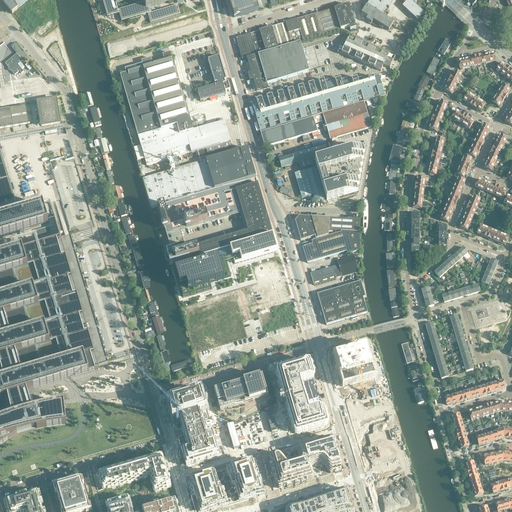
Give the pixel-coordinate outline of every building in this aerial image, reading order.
[(18,9),(28,0),(6,0),(3,3),(12,14),(18,9)] [(101,0),(104,6),(107,17),(117,15),(119,14),(120,18),(121,22),(140,16),(141,16),(143,15),(143,16),(144,16),(145,16),(145,15),(146,15),(146,14),(147,14),(148,17),(149,18),(150,23),(180,14),(178,7),(178,6),(177,5),(172,7),(158,11),(151,13),(151,11),(152,11),(152,10),(152,9),(151,9),(150,9),(150,8),(150,9),(150,7),(158,5),(166,2),(173,0),(101,0)] [(228,0),(234,18),(259,10),(255,0),(228,0)] [(369,0),(366,6),(381,15),(387,7),(389,8),(393,0),(401,0),(405,3),(402,7),(417,20),(424,13),(413,3),(415,0),(369,0)] [(334,10),(340,30),(349,28),(350,31),(356,29),(349,5),(334,10)] [(381,15),(366,6),(361,14),(368,18),(366,20),(372,23),(373,21),(389,30),(394,23),(381,15)] [(339,30),(333,9),(314,15),(320,36),(339,30)] [(320,36),(314,15),(307,17),(313,38),(320,36)] [(313,38),(307,17),(297,20),(303,41),(313,38)] [(303,41),(297,20),(285,23),(291,45),(303,41)] [(291,45),(285,23),(272,27),(278,48),(291,45)] [(278,48),(272,27),(250,34),(256,55),(258,54),(278,48)] [(256,55),(250,34),(235,38),(242,59),(246,58),(256,55)] [(354,59),(363,41),(350,35),(341,54),(354,59)] [(453,42),(449,39),(440,54),(444,57),(453,42)] [(368,65),(376,47),(363,41),(354,59),(368,65)] [(23,54),(22,52),(15,43),(11,47),(17,54),(5,63),(15,75),(19,71),(21,74),(24,72),(18,65),(23,61),(24,63),(28,59),(23,54)] [(309,72),(300,43),(258,55),(258,54),(256,55),(246,58),(251,74),(248,74),(250,82),(253,81),(256,91),(268,88),(267,85),(309,72)] [(383,66),(389,53),(376,47),(368,65),(381,71),(383,66)] [(193,131),(172,60),(170,53),(163,55),(164,62),(153,65),(151,58),(141,61),(142,64),(125,69),(126,73),(120,75),(147,166),(206,149),(230,142),(224,122),(193,131)] [(390,69),(395,56),(389,53),(383,66),(390,69)] [(496,59),(495,56),(494,56),(494,54),(493,54),(488,55),(489,63),(495,62),(495,60),(496,59)] [(226,80),(219,56),(208,60),(215,84),(217,83),(217,85),(198,91),(201,102),(226,94),(225,92),(230,91),(228,82),(225,83),(224,81),(226,80)] [(441,61),(434,57),(426,73),(433,76),(441,61)] [(466,68),(464,60),(459,61),(458,62),(458,63),(457,63),(458,68),(459,67),(460,70),(466,68)] [(500,73),(507,66),(505,65),(504,65),(501,63),(497,69),(496,70),(500,73)] [(506,76),(510,71),(508,68),(507,66),(500,73),(503,76),(504,75),(506,76)] [(459,80),(462,75),(458,73),(454,71),(453,74),(452,73),(451,75),(459,80)] [(457,85),(459,80),(451,75),(449,77),(450,78),(449,81),(457,85)] [(385,96),(378,76),(368,78),(374,99),(385,96)] [(417,86),(424,90),(430,79),(424,76),(417,86)] [(374,99),(368,78),(368,79),(363,79),(362,78),(357,79),(357,78),(352,80),(359,104),(374,99)] [(359,104),(352,80),(351,80),(346,80),(346,79),(341,80),(340,79),(335,81),(343,108),(359,104)] [(343,108),(335,81),(330,81),(329,80),(324,82),(324,80),(318,82),(327,113),(343,108)] [(454,90),(457,85),(449,81),(447,84),(446,83),(445,85),(454,90)] [(327,113),(318,82),(251,102),(260,133),(277,128),(277,127),(301,119),(301,121),(327,113)] [(451,95),(454,90),(445,85),(444,87),(445,88),(444,91),(451,95)] [(508,93),(510,90),(502,86),(499,90),(508,95),(509,93),(508,93)] [(419,88),(414,100),(419,102),(425,91),(419,88)] [(508,95),(499,90),(497,93),(498,93),(497,95),(504,99),(506,97),(507,97),(508,95)] [(90,93),(83,95),(87,107),(94,105),(90,93)] [(467,105),(472,96),(468,93),(463,101),(465,102),(465,103),(467,105)] [(503,101),(504,99),(497,95),(497,96),(496,95),(494,98),(502,104),(504,102),(503,101)] [(472,106),(476,99),(472,96),(467,105),(469,106),(469,105),(472,106)] [(502,104),(494,98),(491,103),(499,108),(500,105),(501,106),(502,104)] [(57,107),(55,99),(37,102),(39,110),(57,107)] [(475,110),(481,101),(476,99),(472,106),(474,108),(473,109),(475,110)] [(407,110),(415,113),(419,103),(411,100),(407,110)] [(446,109),(448,104),(439,101),(438,104),(437,103),(436,106),(446,109)] [(480,112),(485,104),(481,101),(475,110),(477,111),(478,110),(480,112)] [(371,127),(364,103),(323,115),(330,140),(371,127)] [(25,105),(17,107),(21,125),(29,124),(25,105)] [(445,112),(446,109),(436,106),(435,108),(437,108),(436,111),(443,114),(444,112),(445,112)] [(21,125),(17,107),(9,108),(13,127),(21,125)] [(58,115),(57,107),(39,110),(40,118),(58,115)] [(13,127),(9,108),(2,110),(5,128),(13,127)] [(95,110),(90,112),(96,127),(101,125),(95,110)] [(442,115),(443,114),(436,111),(435,113),(433,113),(433,115),(442,119),(443,116),(442,115)] [(456,122),(461,113),(459,112),(459,113),(456,111),(451,119),(456,122)] [(400,131),(407,133),(413,115),(406,113),(400,131)] [(461,123),(465,117),(463,115),(463,114),(461,113),(456,122),(459,123),(459,122),(461,123)] [(60,123),(58,115),(40,118),(41,126),(60,123)] [(441,122),(442,119),(433,115),(432,117),(433,117),(432,120),(439,123),(440,121),(441,122)] [(464,127),(470,118),(468,117),(467,118),(465,117),(461,123),(462,124),(462,125),(464,127)] [(265,148),(317,132),(313,118),(260,134),(265,148)] [(469,130),(474,122),(471,121),(472,120),(470,118),(464,127),(469,130)] [(439,125),(439,123),(432,120),(431,123),(430,122),(429,124),(438,128),(440,125),(439,125)] [(437,133),(438,128),(429,124),(428,127),(429,127),(428,130),(437,133)] [(488,131),(490,128),(482,125),(480,130),(488,134),(489,132),(488,131)] [(487,136),(488,134),(480,130),(478,133),(479,134),(478,135),(485,139),(486,136),(487,136)] [(396,143),(404,145),(407,135),(399,132),(396,143)] [(483,142),(485,139),(478,135),(477,137),(476,136),(475,140),(483,144),(484,142),(483,142)] [(504,144),(507,139),(505,138),(506,136),(502,135),(502,136),(500,135),(499,136),(497,141),(504,144)] [(106,138),(98,140),(102,154),(109,152),(106,138)] [(443,146),(444,140),(442,140),(442,138),(439,138),(438,139),(437,138),(436,139),(435,144),(443,146)] [(482,146),(483,144),(475,140),(473,143),(474,144),(473,145),(480,149),(481,146),(482,146)] [(502,150),(504,144),(497,141),(495,144),(494,146),(502,150)] [(207,155),(232,148),(230,142),(206,149),(207,155)] [(312,159),(328,154),(325,145),(278,159),(281,168),(298,163),(300,168),(314,164),(312,159)] [(389,162),(399,164),(404,148),(393,145),(389,162)] [(479,152),(480,149),(473,145),(472,147),(470,150),(479,154),(480,152),(479,152)] [(360,178),(359,172),(362,172),(360,166),(363,165),(361,160),(364,159),(362,153),(365,152),(363,146),(315,160),(327,200),(358,191),(357,185),(359,184),(358,179),(360,178)] [(499,155),(502,150),(494,146),(493,148),(492,151),(499,155)] [(83,314),(76,292),(73,293),(68,277),(72,276),(65,254),(62,255),(57,239),(60,238),(60,237),(0,254),(0,236),(31,228),(25,209),(15,213),(5,216),(2,208),(16,204),(0,149),(0,214),(1,217),(0,217),(0,364),(3,378),(0,378),(0,398),(7,396),(12,415),(7,417),(3,418),(0,419),(0,444),(1,444),(4,441),(7,439),(11,437),(14,435),(17,433),(16,431),(36,426),(37,428),(41,428),(48,426),(55,425),(59,425),(66,424),(64,406),(64,403),(60,404),(57,404),(53,405),(49,405),(43,406),(40,407),(36,408),(32,409),(31,405),(34,404),(33,404),(33,403),(33,402),(33,401),(33,400),(32,400),(32,399),(32,398),(32,397),(31,397),(30,395),(31,395),(28,395),(26,390),(93,371),(99,369),(99,368),(95,369),(94,365),(90,353),(94,352),(88,330),(84,331),(79,315),(83,314)] [(440,158),(441,152),(433,150),(432,152),(433,152),(432,156),(440,158)] [(478,156),(479,154),(470,150),(467,155),(475,159),(477,156),(478,156)] [(205,193),(256,178),(250,158),(244,160),(242,151),(239,152),(239,151),(142,180),(151,209),(157,207),(205,193)] [(497,161),(499,155),(492,151),(490,155),(489,155),(488,157),(497,161)] [(111,170),(108,155),(102,156),(106,171),(111,170)] [(471,162),(472,160),(463,156),(461,161),(471,165),(472,163),(471,162)] [(494,166),(497,161),(488,157),(487,159),(488,159),(486,162),(494,166)] [(470,167),(471,165),(461,161),(460,164),(461,164),(460,166),(468,169),(469,166),(470,167)] [(437,170),(439,164),(430,162),(429,164),(430,164),(429,168),(437,170)] [(491,172),(494,166),(486,162),(484,167),(484,168),(486,169),(485,170),(489,172),(489,171),(491,172)] [(389,179),(396,181),(398,166),(391,165),(389,179)] [(467,172),(468,169),(460,166),(460,168),(459,167),(457,170),(467,174),(468,172),(467,172)] [(308,197),(302,176),(307,175),(316,202),(321,200),(322,203),(327,203),(325,198),(316,168),(306,171),(295,174),(302,199),(308,197)] [(436,176),(437,170),(429,168),(428,173),(428,174),(430,174),(429,176),(433,177),(433,175),(436,176)] [(466,176),(467,174),(457,170),(455,175),(464,178),(465,176),(466,176)] [(111,171),(106,172),(110,185),(115,183),(111,171)] [(170,266),(273,235),(269,224),(267,217),(267,215),(256,178),(205,193),(157,207),(163,229),(165,228),(167,235),(173,233),(173,232),(186,228),(186,229),(199,225),(199,224),(211,220),(212,222),(224,218),(224,217),(237,213),(237,214),(242,213),(245,223),(247,230),(166,254),(167,256),(165,256),(167,264),(169,263),(170,266)] [(464,185),(465,181),(457,178),(455,183),(464,187),(465,185),(464,185)] [(479,190),(483,180),(481,179),(481,181),(478,179),(475,188),(479,190)] [(484,191),(488,183),(485,182),(485,181),(483,180),(479,190),(483,191),(483,190),(484,191)] [(463,189),(464,187),(455,183),(454,187),(454,189),(461,192),(462,189),(463,189)] [(489,194),(493,184),(491,183),(490,184),(488,183),(484,191),(485,191),(485,192),(489,194)] [(494,195),(497,187),(494,186),(495,185),(493,184),(489,194),(492,195),(493,194),(494,195)] [(289,195),(291,191),(282,186),(280,191),(289,195)] [(115,201),(122,199),(119,187),(111,189),(115,201)] [(498,198),(502,188),(500,187),(499,188),(497,187),(494,195),(495,195),(494,196),(498,198)] [(503,200),(506,191),(504,190),(504,189),(502,188),(498,198),(503,200)] [(460,195),(461,192),(454,189),(453,190),(452,190),(451,194),(460,197),(461,195),(460,195)] [(459,200),(460,197),(451,194),(449,197),(450,198),(450,199),(457,202),(458,199),(459,200)] [(394,197),(385,196),(385,210),(393,211),(394,197)] [(478,205),(480,200),(472,196),(471,200),(470,199),(469,201),(478,205)] [(508,206),(511,197),(511,196),(510,196),(510,197),(507,196),(503,204),(508,206)] [(455,205),(457,202),(450,199),(449,201),(448,200),(446,204),(455,208),(456,206),(455,205)] [(121,218),(126,216),(121,200),(116,202),(121,218)] [(476,209),(478,205),(469,201),(468,203),(469,204),(468,207),(475,210),(475,208),(476,209)] [(455,210),(455,208),(446,204),(445,208),(446,208),(445,210),(452,213),(453,209),(455,210)] [(474,212),(475,210),(468,207),(467,210),(466,210),(465,212),(474,215),(475,212),(474,212)] [(451,216),(452,213),(445,210),(444,211),(442,214),(451,218),(452,216),(451,216)] [(472,219),(474,215),(465,212),(464,214),(465,214),(463,217),(470,220),(471,219),(472,219)] [(450,220),(451,218),(442,214),(440,220),(448,223),(449,220),(450,220)] [(384,231),(393,231),(393,215),(385,215),(384,231)] [(329,230),(329,219),(329,218),(307,217),(299,217),(295,222),(300,239),(301,241),(313,238),(314,240),(328,236),(329,230)] [(470,222),(470,220),(463,217),(462,220),(461,220),(460,222),(469,226),(471,222),(470,222)] [(126,236),(132,234),(127,218),(121,220),(126,236)] [(360,232),(360,220),(329,219),(329,230),(360,232)] [(467,231),(469,226),(460,222),(459,224),(460,225),(459,228),(467,231)] [(446,234),(447,228),(446,228),(446,226),(439,223),(439,228),(438,228),(438,234),(446,234)] [(481,237),(485,228),(480,226),(477,234),(479,235),(479,236),(481,237)] [(52,235),(50,227),(35,231),(38,239),(52,235)] [(486,238),(489,230),(488,230),(489,229),(485,228),(481,237),(483,238),(484,237),(486,238)] [(360,251),(360,232),(329,230),(328,236),(314,240),(311,241),(312,244),(302,247),(307,263),(347,251),(347,254),(360,251)] [(490,241),(494,231),(491,230),(490,231),(489,230),(486,238),(489,239),(488,240),(490,241)] [(495,242),(499,234),(498,234),(498,233),(494,231),(490,241),(492,242),(493,241),(495,242)] [(130,250),(138,248),(134,234),(126,236),(130,250)] [(500,245),(504,235),(500,234),(500,235),(499,234),(495,242),(498,243),(498,244),(500,245)] [(273,235),(174,265),(183,297),(211,289),(209,281),(230,275),(225,258),(233,256),(235,263),(277,251),(273,235)] [(505,246),(508,237),(504,235),(500,245),(502,246),(502,245),(505,246)] [(419,253),(419,247),(411,247),(411,253),(415,253),(415,258),(423,258),(423,253),(419,253)] [(468,253),(463,248),(458,252),(463,257),(468,253)] [(138,268),(145,266),(140,250),(133,252),(138,268)] [(463,257),(458,252),(453,256),(458,261),(463,257)] [(358,272),(355,261),(354,256),(337,261),(338,265),(310,274),(314,285),(336,279),(342,277),(358,272)] [(458,261),(453,256),(449,260),(454,266),(458,261)] [(454,266),(449,260),(444,264),(449,270),(454,266)] [(495,268),(498,262),(491,260),(489,265),(495,268)] [(449,270),(444,264),(439,269),(444,274),(449,270)] [(493,274),(495,268),(489,265),(486,271),(493,274)] [(444,274),(439,269),(434,273),(439,278),(444,274)] [(491,280),(493,274),(486,271),(484,277),(491,280)] [(143,291),(148,289),(144,273),(139,274),(143,291)] [(488,286),(491,280),(484,277),(481,283),(488,286)] [(365,297),(361,282),(338,289),(343,304),(363,298),(365,297)] [(253,285),(195,299),(198,309),(208,307),(210,317),(258,306),(253,285)] [(480,292),(478,285),(472,287),(474,294),(480,292)] [(474,294),(472,287),(466,289),(468,296),(474,294)] [(430,294),(428,288),(421,290),(422,294),(423,296),(430,294)] [(343,304),(338,289),(317,295),(322,310),(343,304)] [(468,296),(466,289),(460,291),(462,298),(468,296)] [(390,303),(397,302),(395,290),(388,290),(390,303)] [(462,298),(460,291),(454,292),(456,300),(462,298)] [(456,300),(454,292),(448,294),(450,301),(456,300)] [(432,300),(430,294),(423,296),(425,302),(432,300)] [(450,301),(448,294),(442,296),(444,303),(450,301)] [(367,313),(363,298),(343,304),(347,319),(367,313)] [(434,306),(432,300),(425,302),(427,308),(434,306)] [(150,319),(155,317),(151,303),(146,305),(150,319)] [(392,318),(400,317),(397,303),(390,304),(392,318)] [(347,319),(343,304),(322,310),(326,325),(347,319)] [(168,330),(163,316),(152,320),(157,335),(164,332),(163,331),(168,330)] [(459,322),(457,316),(450,318),(452,324),(459,322)] [(461,328),(459,322),(452,324),(453,330),(461,328)] [(434,329),(432,323),(425,325),(427,331),(434,329)] [(462,334),(461,328),(453,330),(455,336),(462,334)] [(436,335),(434,329),(427,331),(429,337),(436,335)] [(464,340),(462,334),(455,336),(457,342),(464,340)] [(438,341),(436,335),(429,337),(431,343),(438,341)] [(161,352),(166,350),(161,336),(157,337),(161,352)] [(466,346),(464,340),(457,342),(459,348),(466,346)] [(439,347),(438,341),(431,343),(432,349),(439,347)] [(365,346),(334,355),(343,387),(375,378),(365,346)] [(468,352),(466,346),(459,348),(461,354),(468,352)] [(441,353),(439,347),(432,349),(434,355),(441,353)] [(169,366),(165,351),(160,353),(164,367),(169,366)] [(469,358),(468,352),(461,354),(462,360),(469,358)] [(443,359),(441,353),(434,355),(436,361),(443,359)] [(471,364),(469,358),(462,360),(464,366),(471,364)] [(445,365),(443,359),(436,361),(438,368),(445,365)] [(193,366),(191,360),(170,367),(173,373),(193,366)] [(309,361),(274,372),(292,435),(328,425),(309,361)] [(473,370),(471,364),(464,366),(466,372),(473,370)] [(420,381),(415,365),(408,366),(412,383),(420,381)] [(447,371),(445,365),(438,368),(440,374),(447,371)] [(448,377),(447,371),(440,374),(441,380),(448,377)] [(266,390),(265,388),(262,375),(245,380),(244,381),(242,381),(237,383),(236,383),(214,389),(218,402),(218,404),(219,405),(220,408),(220,409),(245,402),(249,401),(252,400),(268,395),(267,394),(266,391),(266,390)] [(505,388),(503,382),(502,381),(496,382),(499,390),(504,389),(505,388)] [(499,390),(496,382),(491,384),(493,393),(495,392),(499,390)] [(493,393),(491,384),(485,386),(487,394),(491,393),(493,393)] [(487,394),(485,386),(479,387),(482,396),(484,395),(487,394)] [(482,396),(479,387),(473,389),(476,397),(479,396),(479,397),(482,396)] [(426,403),(421,388),(413,390),(418,405),(426,403)] [(476,397),(473,389),(468,391),(470,400),(472,399),(472,398),(476,397)] [(470,400),(468,391),(462,393),(464,401),(468,400),(470,400)] [(360,397),(347,401),(365,464),(379,460),(378,458),(384,457),(384,458),(398,454),(380,392),(366,396),(360,397)] [(200,393),(168,402),(186,465),(218,456),(200,393)] [(464,401),(462,393),(456,394),(458,403),(461,402),(464,401)] [(458,403),(456,394),(450,396),(452,404),(456,403),(456,404),(458,403)] [(452,404),(450,396),(444,398),(446,405),(447,406),(452,404)] [(271,411),(266,412),(271,432),(277,431),(271,411)] [(265,412),(259,414),(267,442),(273,440),(265,412)] [(461,420),(459,414),(451,417),(452,420),(451,420),(452,422),(461,420)] [(233,425),(227,426),(233,449),(239,448),(233,425)] [(427,428),(433,447),(437,445),(432,427),(427,428)] [(504,438),(502,429),(499,430),(500,431),(498,432),(498,430),(495,431),(496,432),(498,440),(504,438)] [(511,439),(511,429),(508,429),(508,430),(507,430),(507,429),(503,429),(502,429),(504,438),(511,439)] [(498,440),(496,432),(488,434),(489,437),(490,437),(491,439),(492,442),(495,441),(497,441),(497,440),(498,440)] [(488,434),(482,436),(485,444),(486,444),(488,443),(492,442),(491,439),(490,437),(489,437),(488,434)] [(467,441),(466,437),(465,438),(465,436),(457,438),(458,441),(457,442),(458,444),(467,441)] [(485,444),(482,436),(476,438),(478,446),(482,445),(483,445),(484,444),(485,444)] [(280,455),(269,458),(278,490),(313,480),(314,478),(312,468),(322,465),(331,475),(342,472),(333,439),(299,449),(297,452),(300,461),(289,464),(283,458),(280,455)] [(99,473),(98,474),(103,490),(104,490),(104,489),(107,488),(107,489),(108,489),(108,488),(111,488),(112,488),(111,487),(115,486),(115,487),(116,486),(119,485),(119,486),(119,485),(123,484),(127,483),(127,482),(130,481),(131,482),(134,481),(135,481),(135,480),(138,479),(138,480),(139,480),(142,479),(143,479),(143,478),(146,477),(146,478),(147,478),(147,477),(149,476),(150,476),(151,479),(151,480),(151,481),(152,483),(152,484),(153,487),(153,488),(154,491),(154,492),(155,492),(155,491),(158,490),(158,491),(159,491),(162,490),(163,490),(163,489),(166,488),(166,489),(167,489),(167,488),(170,487),(170,488),(171,487),(171,486),(170,487),(170,486),(169,483),(170,483),(169,479),(168,479),(167,475),(168,475),(167,475),(166,471),(165,468),(165,467),(164,464),(164,463),(163,460),(163,459),(162,456),(162,455),(161,455),(158,456),(157,456),(157,457),(154,458),(154,457),(153,457),(153,458),(150,459),(150,458),(149,459),(146,460),(146,459),(145,460),(142,461),(141,461),(139,462),(138,462),(137,462),(138,462),(136,463),(134,463),(130,464),(126,465),(126,466),(122,467),(122,466),(122,467),(120,467),(119,468),(119,467),(118,467),(118,468),(115,469),(115,468),(114,469),(111,470),(110,470),(107,471),(106,471),(103,472),(102,472),(103,472),(99,473)] [(491,464),(489,455),(484,456),(483,457),(484,459),(482,459),(483,463),(484,462),(485,465),(491,464)] [(254,461),(191,479),(201,511),(214,511),(265,497),(254,461)] [(475,467),(473,462),(465,464),(466,468),(465,468),(466,470),(475,467)] [(387,479),(371,483),(386,511),(407,511),(404,499),(406,499),(403,491),(405,491),(403,483),(405,483),(402,474),(390,478),(387,479)] [(86,511),(88,511),(90,511),(88,506),(88,505),(85,496),(85,495),(84,489),(81,479),(75,481),(70,482),(60,485),(57,486),(55,487),(55,488),(56,491),(57,493),(59,502),(60,503),(62,511),(86,511)] [(510,488),(509,480),(502,482),(505,490),(510,488)] [(505,490),(502,482),(496,484),(499,492),(505,490)] [(499,492),(496,484),(491,485),(493,493),(499,492)] [(483,495),(481,489),(472,492),(473,494),(474,494),(475,497),(483,495)] [(353,511),(351,504),(351,502),(348,493),(347,490),(320,499),(319,500),(317,500),(317,501),(316,501),(316,502),(316,503),(317,504),(316,505),(312,506),(311,502),(289,508),(288,508),(287,508),(286,509),(286,511),(285,511),(353,511)] [(37,492),(27,495),(21,496),(5,501),(5,502),(6,502),(7,506),(8,509),(8,511),(9,511),(8,511),(42,511),(42,510),(42,508),(42,507),(41,505),(40,500),(39,500),(39,499),(39,497),(37,492)] [(128,500),(127,497),(117,500),(117,501),(111,503),(111,502),(106,504),(108,509),(109,509),(108,506),(112,504),(111,503),(112,503),(123,500),(124,501),(128,500)] [(112,504),(108,506),(109,509),(109,511),(131,511),(130,507),(130,506),(128,500),(124,501),(123,500),(112,503),(111,503),(112,504)] [(179,511),(178,511),(176,505),(177,505),(175,500),(174,500),(170,501),(170,502),(171,503),(171,504),(175,503),(177,509),(178,510),(178,511),(179,511)] [(509,509),(507,501),(501,503),(504,511),(509,509)] [(148,511),(143,511),(178,511),(178,510),(177,509),(175,503),(171,504),(171,503),(167,504),(159,506),(152,508),(151,508),(148,509),(147,509),(148,511)] [(499,511),(504,511),(501,503),(495,504),(497,511),(499,511)]
